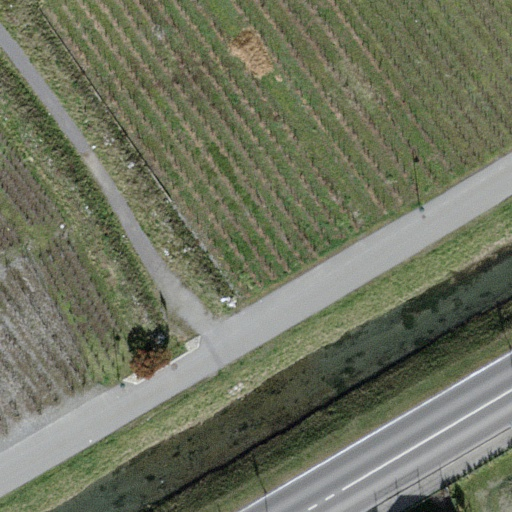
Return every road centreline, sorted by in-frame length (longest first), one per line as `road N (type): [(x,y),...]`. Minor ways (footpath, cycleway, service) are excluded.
road 1 (residential): [(0,476),(511,171)]
road 2 (secondary): [(325,511),(511,396)]
